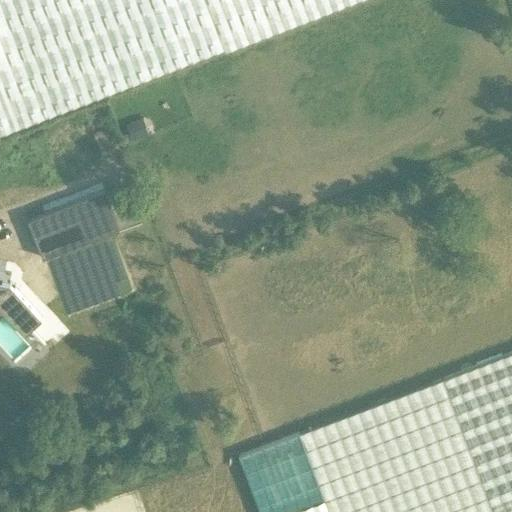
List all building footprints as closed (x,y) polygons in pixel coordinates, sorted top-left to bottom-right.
[(0,0),(0,51),(4,50),(31,121),(223,47),(225,51),(356,0),(0,0)] [(32,167),(13,168),(16,196),(35,194),(32,167)] [(28,218),(43,258),(118,230),(118,228),(140,219),(130,192),(108,200),(104,189),(28,218)] [(0,310),(3,311),(24,334),(41,317),(10,283),(0,280),(0,310)] [(511,511),(511,351),(301,430),(330,511),(511,511)]
